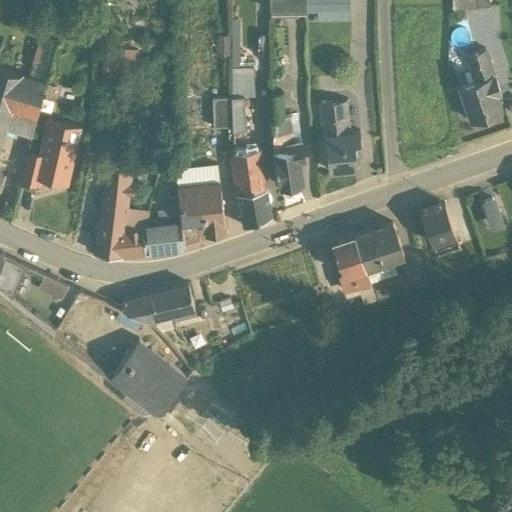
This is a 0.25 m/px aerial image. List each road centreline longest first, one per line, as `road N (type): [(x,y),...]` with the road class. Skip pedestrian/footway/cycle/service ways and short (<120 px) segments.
road 1 (residential): [(0,232),(80,266),(145,274),(394,196)]
road 2 (residential): [(384,0),(394,196)]
road 3 (residential): [(394,196),(511,155)]
